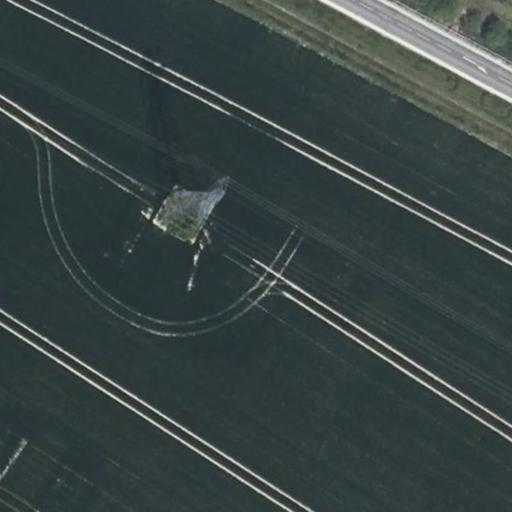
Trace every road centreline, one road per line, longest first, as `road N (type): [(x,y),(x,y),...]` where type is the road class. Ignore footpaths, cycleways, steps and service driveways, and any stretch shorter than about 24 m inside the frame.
road 1 (track): [(274,0),(511,126)]
road 2 (tertiary): [(356,0),(511,83)]
